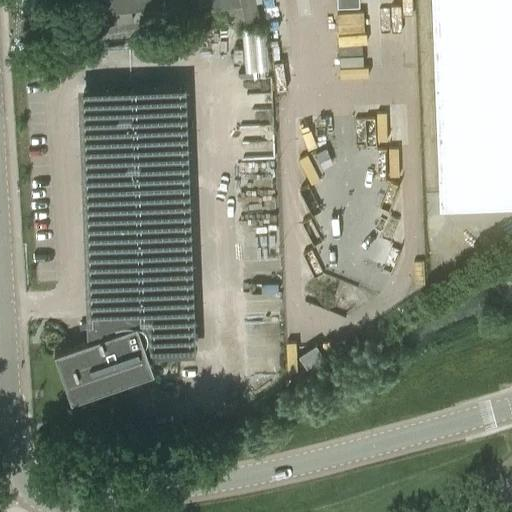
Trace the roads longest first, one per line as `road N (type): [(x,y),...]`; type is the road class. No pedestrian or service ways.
road 1 (tertiary): [(511,409),(326,459),(83,506),(52,504),(24,487)]
road 2 (tertiary): [(24,487),(12,434),(0,223)]
